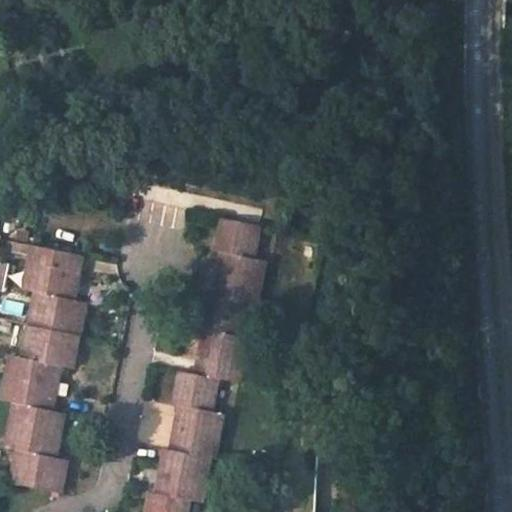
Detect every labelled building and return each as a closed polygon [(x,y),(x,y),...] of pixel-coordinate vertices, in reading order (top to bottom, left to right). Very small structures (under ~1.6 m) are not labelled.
[(255,260),(262,227),(226,220),(219,253),(225,255),(224,260),(227,261),(226,268),(222,267),(215,300),(211,299),(205,331),(209,332),(208,337),(212,338),(210,345),(206,345),(200,376),(183,372),(177,403),(182,404),(181,411),(185,412),(183,420),(179,419),(173,448),(171,447),(164,479),(168,480),(167,487),(163,486),(162,491),(156,490),(151,511),(189,511),(192,498),(201,499),(204,482),(199,481),(201,469),(207,470),(210,456),(214,456),(216,441),(211,440),(213,429),(218,430),(222,413),(213,411),(219,379),(240,383),(243,369),(238,368),(240,355),(246,356),(249,340),(241,339),(247,307),(255,308),(258,292),(252,290),(254,279),(261,280),(264,262),(255,260)] [(75,286),(81,257),(36,248),(30,278),(47,281),(44,295),(37,294),(25,360),(30,361),(28,374),(11,371),(5,402),(20,405),(15,435),(31,438),(28,452),(21,450),(14,484),(62,494),(68,460),(57,457),(58,450),(52,449),(54,442),(59,443),(65,414),(51,411),(57,381),(51,380),(52,373),(58,374),(59,367),(72,369),(84,303),(73,301),(74,293),(69,292),(70,285),(75,286)] [(47,281),(30,278),(27,292),(37,294),(44,295),(47,281)] [(13,357),(11,371),(28,374),(30,361),(25,360),(13,357)] [(12,449),(21,450),(28,452),(31,438),(15,435),(12,449)]
